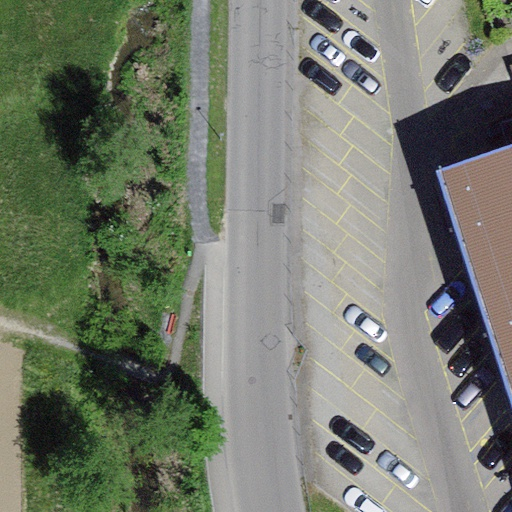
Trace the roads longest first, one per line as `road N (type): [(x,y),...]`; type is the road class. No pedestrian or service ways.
road 1 (tertiary): [(266,0),(260,251),(275,511)]
road 2 (track): [(124,366),(0,318)]
